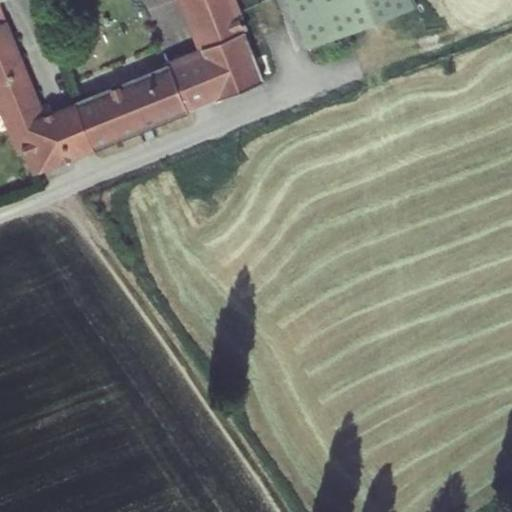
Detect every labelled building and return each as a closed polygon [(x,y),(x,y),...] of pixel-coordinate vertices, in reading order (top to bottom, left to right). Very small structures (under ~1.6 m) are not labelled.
[(35,0),(0,0),(0,16),(36,2),(35,0)] [(242,79),(292,58),(266,0),(217,0),(230,29),(238,46),(245,42),(248,49),(233,56),(242,79)] [(424,0),(293,0),(316,53),(427,7),(424,0)] [(52,127),(63,155),(100,139),(81,93),(73,97),(36,2),(0,16),(0,19),(19,65),(26,63),(44,109),(37,111),(45,130),(52,127)] [(238,46),(230,29),(198,43),(218,90),(242,79),(233,56),(248,49),(245,42),(238,46)] [(198,43),(102,84),(122,130),(218,90),(198,43)] [(44,109),(26,63),(19,65),(37,111),(44,109)] [(122,130),(102,84),(81,93),(100,139),(122,130)]
